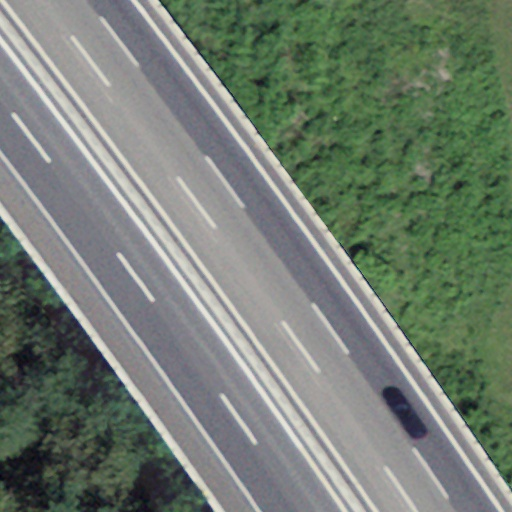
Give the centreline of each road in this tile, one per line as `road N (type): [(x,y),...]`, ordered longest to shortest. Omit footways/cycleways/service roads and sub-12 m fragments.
road 1 (motorway): [(440,511),(58,0)]
road 2 (motorway): [(0,99),(159,310),(295,511)]
